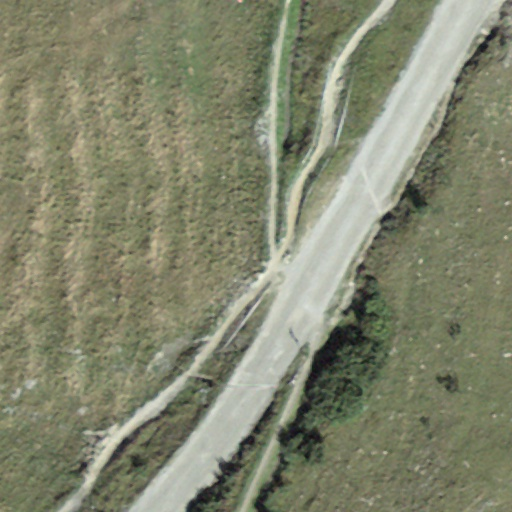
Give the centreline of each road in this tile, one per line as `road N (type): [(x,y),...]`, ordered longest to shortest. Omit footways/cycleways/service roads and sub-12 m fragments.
road 1 (track): [(468,0),(297,311)]
road 2 (track): [(297,311),(207,454),(159,511)]
